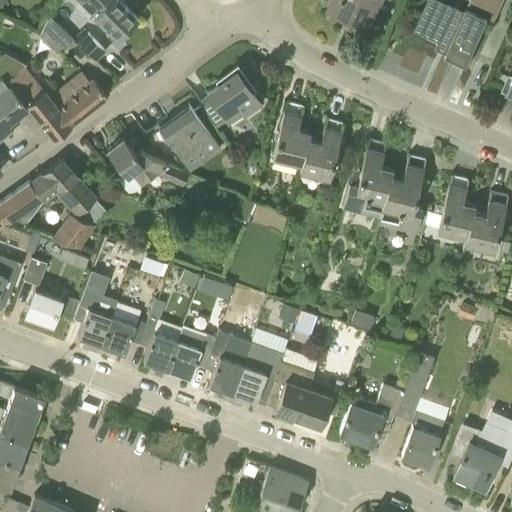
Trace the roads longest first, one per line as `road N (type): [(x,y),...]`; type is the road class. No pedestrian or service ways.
road 1 (residential): [(346,471),(0,343)]
road 2 (residential): [(511,150),(308,58),(249,9)]
road 3 (residential): [(0,186),(216,29)]
